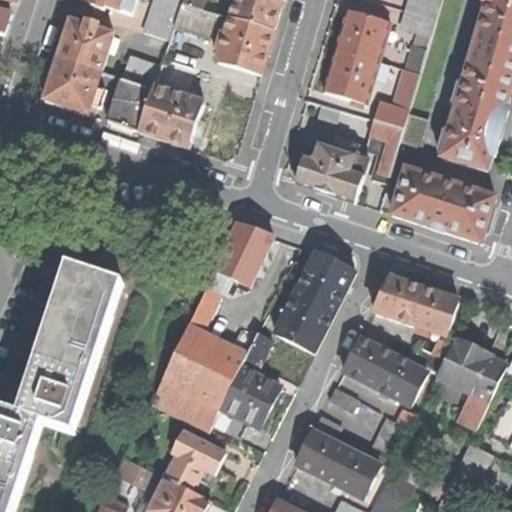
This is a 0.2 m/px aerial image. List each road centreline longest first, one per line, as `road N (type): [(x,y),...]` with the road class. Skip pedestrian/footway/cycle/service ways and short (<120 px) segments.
road 1 (residential): [(256,511),(386,242)]
road 2 (residential): [(258,202),(8,123)]
road 3 (residential): [(258,202),(316,0)]
road 4 (residential): [(386,242),(258,202)]
road 5 (residential): [(46,0),(8,123)]
road 6 (residential): [(500,281),(386,242)]
